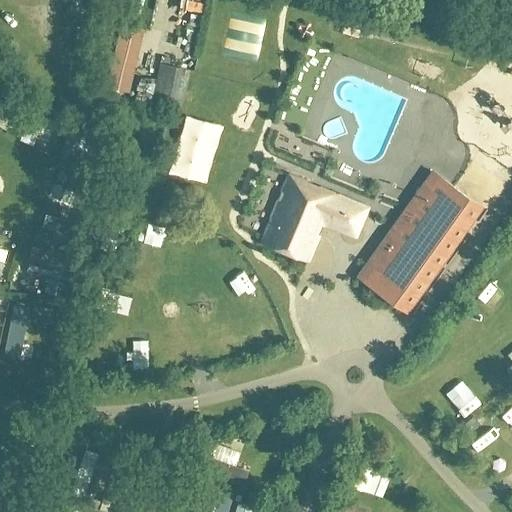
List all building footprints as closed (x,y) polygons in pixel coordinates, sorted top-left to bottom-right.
[(71,0),(68,14),(92,19),(96,0),(71,0)] [(235,21),(234,31),(271,35),(272,25),(235,21)] [(230,52),(266,55),(267,43),(231,40),(230,52)] [(159,62),(156,74),(179,79),(182,67),(159,62)] [(0,126),(9,105),(0,101),(0,126)] [(39,102),(24,141),(44,149),(59,109),(39,102)] [(435,169),(359,276),(405,309),(477,207),(464,198),(468,193),(435,169)] [(309,259),(319,235),(320,234),(317,233),(321,223),(325,224),(325,222),(353,234),(366,205),(290,173),(272,215),(273,216),(263,240),(309,259)] [(34,256),(30,267),(54,276),(58,266),(34,256)] [(107,295),(102,314),(129,320),(133,301),(107,295)] [(473,413),(482,397),(468,389),(459,405),(473,413)] [(473,416),(464,424),(468,427),(476,419),(473,416)] [(490,417),(474,430),(491,450),(506,437),(490,417)] [(479,423),(476,419),(468,427),(471,431),(479,423)] [(84,448),(68,497),(82,501),(98,453),(84,448)] [(109,510),(115,511),(124,511),(138,469),(123,464),(109,510)] [(140,511),(157,511),(169,473),(154,469),(140,511)] [(184,511),(200,511),(209,486),(194,481),(184,511)]
